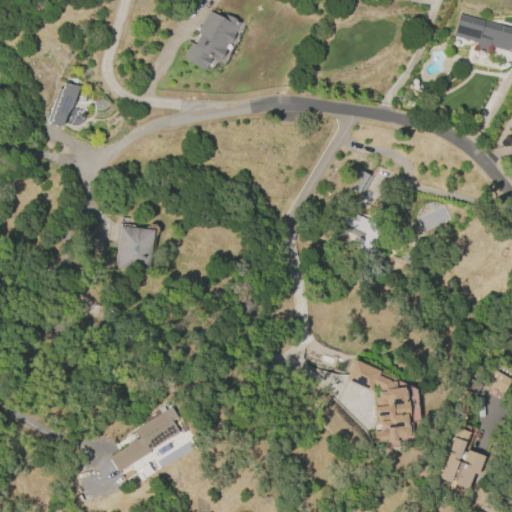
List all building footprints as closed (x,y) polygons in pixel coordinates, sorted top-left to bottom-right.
[(223,14),(238,23),(232,33),(233,34),(228,43),(226,42),(223,48),(225,49),(217,61),(209,56),(202,68),(201,69),(186,61),(187,59),(182,56),(190,43),(193,44),(200,34),(196,32),(208,11),(221,18),(223,14)] [(458,15),(511,29),(511,53),(489,46),(487,54),(474,50),(476,43),(452,36),(458,15)] [(46,120),(58,88),(61,89),(63,82),(78,86),(70,106),(65,114),(61,126),(48,125),(46,120)] [(355,168),(372,178),(362,197),(344,187),(355,168)] [(340,231),(350,212),(377,226),(365,250),(356,245),(358,240),(340,231)] [(113,268),(118,226),(152,230),(147,272),(113,268)] [(343,379),(352,360),(378,372),(377,375),(389,381),(389,382),(394,381),(394,388),(402,387),(403,390),(404,390),(405,399),(403,399),(403,401),(406,401),(408,416),(406,416),(407,431),(406,431),(407,436),(394,437),(395,443),(388,443),(388,442),(374,442),(373,432),(379,431),(379,423),(376,423),(376,416),(372,417),(371,407),(373,407),(373,397),(376,397),(376,392),(380,391),(380,389),(372,386),(370,391),(343,379)] [(501,393),(483,382),(491,369),(509,380),(501,393)] [(125,444),(134,438),(135,440),(138,438),(133,429),(159,413),(156,408),(161,405),(164,410),(169,407),(176,417),(170,421),(177,432),(148,450),(149,451),(116,472),(107,457),(126,446),(125,444)] [(466,450),(484,456),(476,476),(472,474),(466,489),(453,484),(451,488),(446,486),(447,482),(437,478),(446,452),(447,452),(456,428),(468,432),(461,450),(465,452),(466,450)]
